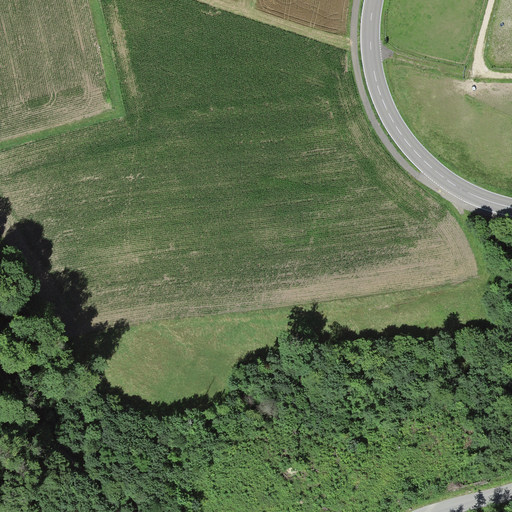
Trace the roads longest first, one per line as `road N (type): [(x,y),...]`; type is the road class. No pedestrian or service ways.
road 1 (secondary): [(511,208),(454,186),(403,140),(374,81),(373,0)]
road 2 (track): [(511,77),(369,50)]
